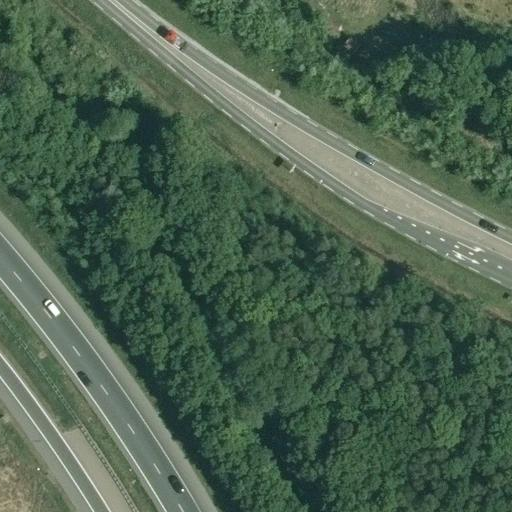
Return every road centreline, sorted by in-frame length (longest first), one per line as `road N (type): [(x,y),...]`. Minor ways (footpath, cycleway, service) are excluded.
road 1 (secondary): [(176,53),(336,187),(511,273)]
road 2 (secondary): [(511,240),(176,53)]
road 3 (motorway): [(182,511),(68,342),(0,259)]
road 4 (motorway): [(0,369),(100,511)]
